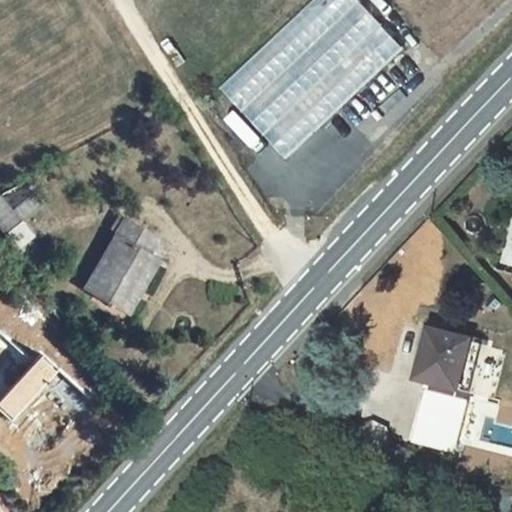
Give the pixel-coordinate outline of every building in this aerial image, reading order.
[(282,152),(404,48),(361,0),(308,0),(218,79),(282,152)] [(0,229),(37,206),(30,195),(5,210),(0,204),(0,229)] [(124,213),(123,214),(81,285),(125,311),(132,298),(123,292),(147,251),(157,234),(124,213)] [(123,292),(132,298),(157,258),(147,251),(123,292)] [(0,360),(21,319),(0,308),(0,360)] [(418,376),(459,385),(470,339),(430,329),(418,376)]
